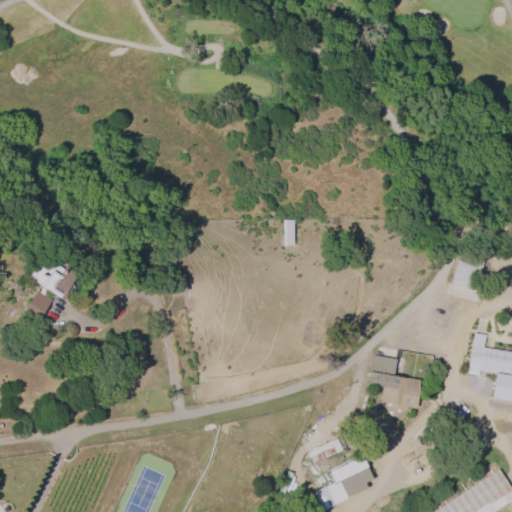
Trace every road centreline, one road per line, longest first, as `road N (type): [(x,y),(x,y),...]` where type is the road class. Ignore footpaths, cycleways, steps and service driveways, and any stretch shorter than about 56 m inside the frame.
road 1 (track): [(22,0),(272,39),(387,114),(458,255),(511,245)]
road 2 (track): [(458,255),(325,381),(191,419),(0,442)]
road 3 (track): [(511,420),(503,423),(511,441),(365,499),(388,447),(454,377),(452,347),(418,300)]
road 4 (track): [(370,488),(429,471),(503,423)]
